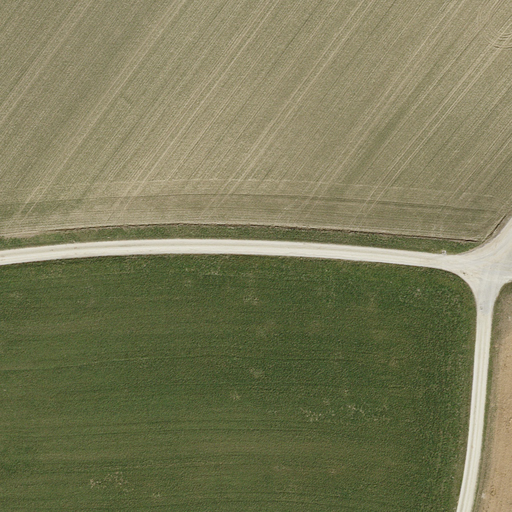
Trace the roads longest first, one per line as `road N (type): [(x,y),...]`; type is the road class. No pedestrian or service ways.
road 1 (track): [(488,265),(197,246),(0,258)]
road 2 (track): [(459,511),(474,448),(488,265)]
